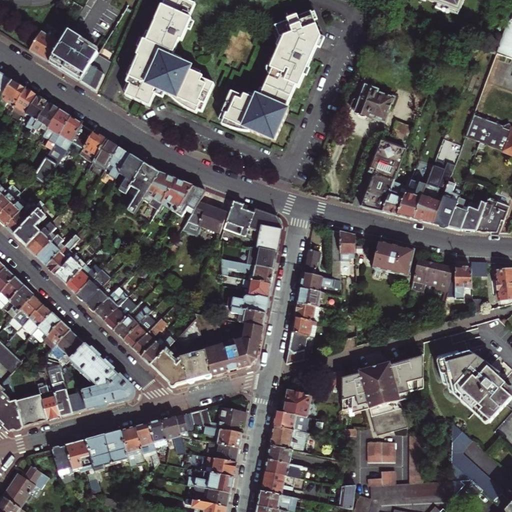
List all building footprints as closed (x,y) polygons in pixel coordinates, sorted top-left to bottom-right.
[(203,112),(215,85),(201,79),(202,77),(198,75),(189,71),(191,68),(191,66),(180,61),(168,56),(170,52),(173,53),(179,39),(182,40),(187,28),(191,20),(192,18),(189,17),(195,3),(187,0),(164,0),(164,1),(162,5),(161,5),(154,20),(155,21),(146,41),(143,39),(139,47),(136,54),(138,55),(130,75),(127,82),(130,83),(127,91),(125,95),(149,106),(151,101),(168,106),(197,114),(199,110),(203,112)] [(426,0),(428,1),(440,5),(452,10),(451,13),(460,16),(466,0),(426,0)] [(452,10),(440,5),(438,9),(450,14),(451,13),(452,10)] [(365,19),(371,22),(376,10),(370,7),(365,19)] [(243,97),(231,92),(218,119),(224,122),(223,125),(241,136),(269,154),(275,141),(286,147),(328,51),(320,47),(317,46),(321,37),(314,20),(311,13),(311,11),(297,17),(289,20),(276,26),(277,29),(282,42),(280,47),(273,62),(270,69),(273,70),(270,75),(264,90),(260,97),(257,96),(256,95),(255,97),(254,100),(247,97),(244,95),(243,97)] [(511,15),(501,45),(497,54),(511,59),(511,15)] [(143,39),(146,41),(155,21),(154,20),(152,19),(143,39)] [(277,46),(280,47),(282,42),(277,29),(273,31),(278,43),(277,46)] [(67,74),(81,83),(98,56),(99,54),(80,42),(82,39),(69,31),(61,44),(49,63),(67,74)] [(42,32),(30,51),(38,56),(49,63),(61,44),(42,32)] [(172,54),(173,53),(170,52),(168,56),(180,61),(181,58),(172,54)] [(130,75),(138,55),(136,54),(135,54),(126,74),(130,75)] [(98,56),(81,83),(91,89),(97,93),(110,63),(98,56)] [(0,100),(12,82),(4,77),(0,73),(0,100)] [(18,85),(12,82),(0,100),(0,115),(1,116),(5,109),(11,113),(13,110),(26,90),(18,85)] [(32,94),(26,90),(13,110),(25,117),(37,97),(32,94)] [(361,100),(359,104),(352,101),(349,108),(351,112),(355,114),(355,115),(364,118),(382,125),(390,107),(375,101),(376,97),(364,92),(361,91),(358,99),(361,100)] [(32,130),(48,104),(42,100),(37,97),(25,117),(31,121),(27,127),(32,130)] [(54,108),(48,104),(32,130),(37,133),(41,127),(46,131),(59,111),(54,108)] [(54,145),(71,118),(64,114),(59,111),(46,131),(44,134),(50,138),(45,146),(51,150),(54,145)] [(511,128),(475,114),(466,136),(511,154),(511,128)] [(76,121),(71,118),(54,145),(57,147),(58,144),(61,147),(66,139),(72,142),(82,125),(76,121)] [(398,124),(392,139),(407,145),(412,129),(398,124)] [(82,149),(93,132),(87,128),(82,125),(72,142),(82,149)] [(92,163),(107,140),(98,135),(93,132),(82,149),(79,154),(92,163)] [(109,164),(119,148),(113,144),(107,140),(92,163),(105,171),(109,164)] [(372,177),(361,208),(369,210),(382,213),(393,183),(405,150),(379,141),(367,175),(372,177)] [(54,145),(51,150),(46,157),(49,159),(57,147),(54,145)] [(124,151),(119,148),(109,164),(114,167),(110,175),(116,179),(119,175),(131,155),(124,151)] [(131,186),(145,164),(137,159),(131,155),(119,175),(126,179),(119,190),(126,194),(128,190),(131,186)] [(49,159),(46,157),(34,176),(36,178),(44,185),(58,164),(49,159)] [(142,201),(160,173),(150,167),(145,164),(131,186),(140,191),(137,196),(128,210),(134,214),(142,201)] [(432,225),(449,181),(450,177),(444,174),(445,171),(433,166),(425,186),(412,220),(421,222),(432,225)] [(160,206),(176,180),(167,176),(160,173),(142,201),(157,211),(160,206)] [(176,213),(192,186),(183,182),(176,180),(160,206),(175,215),(176,213)] [(410,181),(407,188),(396,216),(405,219),(412,220),(425,186),(419,184),(418,184),(410,181)] [(439,227),(447,229),(457,202),(449,199),(455,184),(449,181),(432,225),(439,227)] [(393,183),(382,213),(387,214),(396,216),(407,188),(393,183)] [(128,190),(137,196),(140,191),(131,186),(128,190)] [(199,202),(206,192),(197,189),(192,186),(176,213),(182,217),(189,207),(194,210),(199,202)] [(0,216),(15,200),(6,192),(0,198),(0,216)] [(457,202),(447,229),(454,230),(459,232),(460,232),(467,213),(462,211),(465,201),(459,199),(457,202)] [(24,209),(15,200),(0,216),(0,222),(2,224),(6,228),(20,214),(24,209)] [(199,227),(207,205),(203,204),(199,202),(194,210),(181,231),(195,236),(199,227)] [(236,202),(227,230),(260,241),(265,213),(261,211),(257,210),(255,213),(244,209),(245,206),(240,204),(236,202)] [(471,203),(467,213),(460,232),(469,232),(475,232),(486,203),(481,202),(480,206),(471,203)] [(505,209),(487,202),(486,203),(475,232),(485,233),(496,233),(505,209)] [(207,205),(199,227),(223,236),(230,214),(220,210),(215,208),(207,205)] [(27,206),(24,209),(20,214),(23,217),(31,209),(27,206)] [(23,217),(20,214),(6,228),(10,232),(15,237),(38,212),(40,210),(37,207),(33,211),(31,209),(23,217)] [(44,218),(38,212),(15,237),(21,242),(27,249),(41,235),(34,228),(44,218)] [(265,213),(260,241),(258,249),(278,253),(280,243),(283,227),(277,217),(265,213)] [(32,254),(37,258),(55,239),(51,235),(57,229),(51,224),(41,235),(27,249),(32,254)] [(332,231),(333,261),(350,261),(350,278),(356,278),(356,237),(346,234),(332,231)] [(80,233),(60,253),(47,267),(51,272),(56,276),(70,262),(64,257),(84,237),(80,233)] [(55,239),(37,258),(42,263),(47,267),(60,253),(56,249),(63,241),(58,236),(55,239)] [(395,246),(380,242),(373,269),(375,269),(376,272),(381,274),(384,271),(408,277),(415,251),(395,246)] [(258,249),(250,247),(247,264),(274,270),(276,263),(278,253),(258,249)] [(320,253),(309,250),(308,255),(304,273),(316,276),(320,253)] [(74,259),(70,262),(56,276),(62,281),(67,287),(88,266),(82,260),(79,264),(74,259)] [(227,260),(225,269),(251,274),(249,280),(271,285),(273,279),(274,270),(247,264),(227,260)] [(419,260),(412,287),(424,290),(426,285),(436,287),(435,290),(448,293),(454,269),(432,264),(419,260)] [(93,261),(88,266),(67,287),(72,291),(77,297),(103,270),(93,261)] [(487,276),(487,263),(471,262),(472,269),(472,276),(487,276)] [(10,273),(5,269),(0,274),(0,293),(15,278),(10,273)] [(456,269),(454,269),(448,293),(446,300),(455,301),(455,300),(456,269)] [(464,289),(472,289),(472,276),(472,269),(465,269),(456,269),(455,300),(464,300),(464,289)] [(111,279),(103,270),(77,297),(82,301),(86,305),(101,289),(111,279)] [(511,270),(506,271),(497,272),(500,302),(511,300),(511,270)] [(316,276),(304,273),(303,281),(301,289),(320,292),(321,285),(341,289),(341,281),(316,276)] [(9,302),(24,287),(19,282),(15,278),(0,293),(0,303),(5,298),(9,302)] [(271,285),(249,280),(243,279),(240,291),(244,291),(245,295),(247,294),(269,299),(270,292),(271,285)] [(17,315),(34,296),(29,291),(24,287),(9,302),(14,306),(11,309),(17,315)] [(105,293),(101,289),(86,305),(91,310),(95,314),(109,300),(104,294),(105,293)] [(119,289),(109,300),(95,314),(100,318),(105,323),(127,300),(128,298),(119,289)] [(320,292),(301,289),(300,297),(298,304),(316,307),(319,308),(321,299),(323,299),(324,293),(320,292)] [(247,294),(245,295),(244,291),(242,301),(232,299),(230,307),(240,309),(265,314),(267,306),(269,299),(247,294)] [(35,311),(37,312),(43,305),(39,301),(34,296),(17,315),(9,323),(18,332),(20,330),(22,327),(30,319),(28,317),(35,311)] [(473,300),(473,315),(481,313),(481,299),(473,300)] [(137,309),(127,300),(105,323),(110,328),(114,332),(132,314),(137,309)] [(297,312),(296,318),(313,322),(316,307),(298,304),(297,312)] [(38,329),(52,314),(48,310),(43,305),(37,312),(35,311),(28,317),(30,319),(22,327),(31,336),(33,334),(38,329)] [(124,341),(142,323),(153,312),(147,306),(136,318),(132,314),(114,332),(119,336),(124,341)] [(265,314),(240,309),(239,316),(244,317),(243,323),(246,324),(263,327),(264,321),(265,314)] [(57,318),(52,314),(38,329),(47,337),(61,323),(57,318)] [(217,318),(210,317),(202,315),(194,314),(196,321),(199,332),(206,330),(207,332),(213,330),(214,332),(221,331),(217,318)] [(129,346),(133,350),(159,323),(153,317),(144,326),(142,323),(124,341),(129,346)] [(310,337),(315,337),(318,322),(313,322),(296,318),(290,348),(287,365),(304,361),(305,352),(307,339),(310,337)] [(52,350),(70,331),(66,327),(61,323),(47,337),(43,342),(52,350)] [(142,359),(166,334),(168,332),(159,323),(133,350),(137,354),(142,359)] [(263,327),(246,324),(244,332),(243,340),(233,342),(233,341),(226,343),(226,344),(204,350),(205,354),(212,377),(230,372),(250,366),(257,360),(261,335),(263,327)] [(368,334),(369,343),(389,338),(386,329),(368,334)] [(78,338),(70,331),(52,350),(46,357),(59,363),(64,358),(68,363),(71,360),(85,345),(78,338)] [(175,343),(166,334),(142,359),(147,363),(151,367),(168,350),(175,343)] [(312,348),(315,337),(310,337),(307,339),(305,352),(312,348)] [(22,364),(0,342),(0,363),(11,375),(22,364)] [(104,363),(85,345),(71,360),(98,385),(107,382),(111,386),(118,377),(104,363)] [(175,387),(187,384),(182,364),(168,350),(151,367),(160,376),(171,386),(175,387)] [(476,411),(490,424),(505,407),(511,399),(511,390),(498,377),(500,374),(470,354),(459,357),(458,352),(440,357),(448,390),(452,389),(469,405),(468,410),(472,413),(476,411)] [(198,381),(212,377),(205,354),(181,360),(182,364),(187,384),(198,381)] [(393,372),(377,377),(393,433),(408,428),(399,396),(424,389),(424,356),(403,361),(393,372)] [(55,390),(62,417),(69,415),(73,414),(68,396),(60,368),(50,371),(55,390)] [(337,374),(327,376),(328,387),(343,388),(343,377),(343,372),(337,374)] [(378,437),(393,433),(377,377),(360,381),(349,376),(343,377),(343,388),(343,411),(369,404),(378,437)] [(133,391),(118,377),(111,386),(107,382),(98,385),(100,388),(82,392),(87,410),(110,404),(128,399),(131,398),(132,396),(133,395),(133,394),(133,391)] [(41,395),(48,421),(56,419),(62,417),(55,390),(47,392),(45,384),(38,386),(41,395)] [(0,420),(11,431),(25,428),(17,402),(17,401),(1,386),(0,386),(0,420)] [(287,400),(285,414),(307,418),(313,389),(299,387),(297,394),(289,392),(287,400)] [(87,410),(82,392),(68,396),(73,414),(81,412),(87,410)] [(17,402),(25,428),(35,425),(48,421),(41,395),(17,402)] [(245,418),(246,413),(221,408),(217,429),(236,433),(238,422),(244,423),(245,418)] [(205,427),(213,428),(208,409),(200,411),(205,427)] [(200,411),(190,414),(194,425),(192,431),(205,427),(200,411)] [(511,417),(511,411),(493,432),(496,435),(511,417)] [(309,422),(310,419),(307,418),(285,414),(277,412),(275,421),(274,427),(303,433),(304,423),(309,422)] [(190,414),(183,416),(188,432),(192,431),(194,425),(190,414)] [(188,432),(183,416),(170,419),(162,421),(168,444),(168,447),(174,445),(176,456),(186,454),(181,437),(190,439),(188,432)] [(511,417),(496,435),(511,449),(511,417)] [(168,444),(162,421),(157,423),(149,425),(156,447),(168,444)] [(511,511),(511,502),(501,493),(503,492),(463,456),(463,452),(472,441),(453,424),(452,481),(470,480),(482,491),(505,511),(511,511)] [(157,451),(156,447),(149,425),(142,427),(136,428),(143,455),(157,451)] [(236,433),(217,429),(213,428),(205,427),(203,434),(220,437),(218,444),(239,449),(240,441),(242,434),(236,433)] [(303,433),(274,427),(272,437),(270,447),(303,453),(307,433),(303,433)] [(143,455),(136,428),(128,431),(121,432),(129,461),(131,468),(146,463),(143,455)] [(105,437),(113,465),(129,461),(121,432),(112,435),(105,437)] [(423,483),(423,436),(411,436),(411,484),(423,483)] [(95,439),(87,442),(94,470),(113,465),(105,437),(95,439)] [(75,445),(66,447),(73,472),(86,469),(93,495),(96,495),(102,497),(94,470),(87,442),(75,445)] [(397,444),(369,443),(369,464),(396,464),(397,444)] [(218,444),(215,459),(236,463),(238,453),(239,449),(218,444)] [(73,472),(66,447),(61,449),(53,451),(60,477),(73,473),(73,472)] [(307,462),(308,454),(303,453),(270,447),(269,455),(268,460),(308,468),(313,469),(314,464),(307,462)] [(156,469),(161,464),(158,454),(152,455),(156,469)] [(212,474),(233,478),(234,472),(236,463),(215,459),(209,458),(206,473),(212,474)] [(267,465),(265,473),(306,480),(308,468),(268,460),(267,465)] [(18,475),(3,497),(21,510),(36,488),(41,491),(49,480),(32,469),(25,480),(22,478),(18,475)] [(368,487),(370,486),(396,485),(396,472),(383,472),(383,479),(369,479),(368,487)] [(306,480),(265,473),(263,483),(261,493),(293,499),(348,510),(353,510),(354,497),(356,487),(346,487),(342,487),(306,480)] [(195,487),(230,494),(231,486),(233,478),(212,474),(210,482),(204,480),(190,478),(188,486),(195,487)] [(370,486),(371,501),(456,495),(468,506),(482,491),(470,480),(452,481),(423,483),(411,484),(396,485),(370,486)] [(195,487),(192,501),(227,508),(229,500),(230,494),(195,487)] [(260,500),(259,507),(282,511),(299,511),(300,508),(291,506),(293,499),(261,493),(260,500)] [(0,501),(0,511),(24,511),(23,511),(21,510),(3,497),(0,501)] [(353,510),(352,511),(369,511),(371,501),(354,497),(353,510)] [(226,511),(227,508),(192,501),(187,500),(185,508),(192,509),(191,511),(226,511)]
